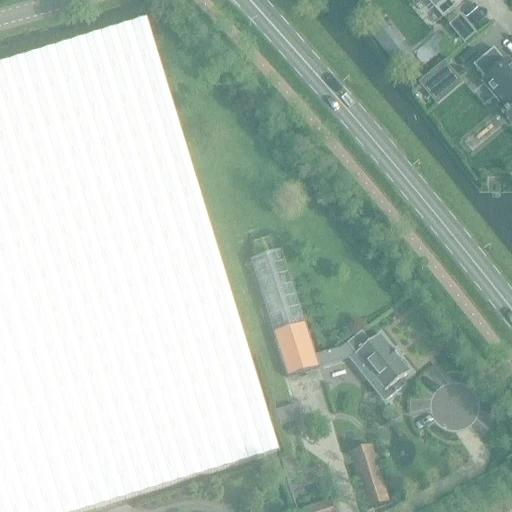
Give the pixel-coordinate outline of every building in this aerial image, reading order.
[(440,0),(443,3),(435,9),(443,19),(465,0),(440,0)] [(476,35),(461,17),(448,27),(464,46),(476,35)] [(379,18),(366,29),(396,67),(400,64),(406,59),(409,57),(379,18)] [(0,511),(84,511),(278,453),(266,415),(145,22),(0,66),(0,511)] [(493,49),(473,66),(486,81),(483,84),(501,105),(498,107),(511,124),(511,123),(511,65),(509,62),(506,64),(493,49)] [(406,59),(400,64),(407,74),(414,68),(406,59)] [(419,84),(432,99),(456,78),(444,63),(419,84)] [(320,369),(315,357),(276,252),(246,263),(289,379),(320,369)] [(341,349),(315,357),(320,369),(348,361),(359,373),(366,369),(373,378),(369,381),(386,402),(404,387),(399,381),(409,373),(379,336),(370,344),(362,333),(341,349)] [(367,509),(387,502),(367,445),(347,452),(367,509)] [(331,511),(329,502),(303,510),(304,511),(331,511)]
